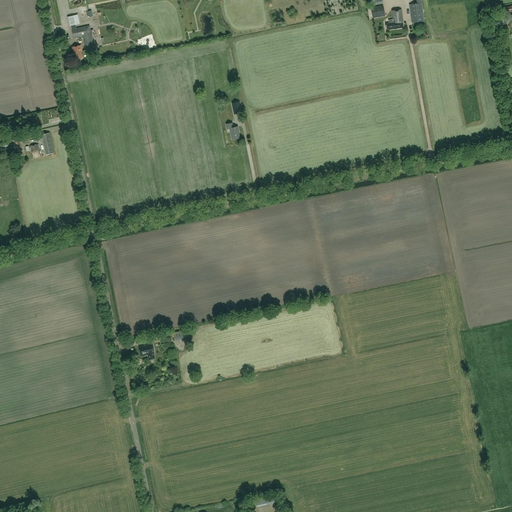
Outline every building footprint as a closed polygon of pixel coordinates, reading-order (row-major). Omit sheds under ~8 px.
[(416,0),(417,3),(410,4),(412,22),(424,21),(422,3),(421,3),(421,0),(416,0)] [(383,5),(371,7),(373,18),(385,16),(383,5)] [(392,11),(393,21),(392,21),(392,19),(388,20),(389,23),(386,24),(387,30),(395,29),(403,28),(401,9),(392,11)] [(69,14),(70,24),(80,23),(79,13),(69,14)] [(89,26),(72,29),(74,38),(83,36),(86,51),(94,49),(89,26)] [(81,45),(72,47),(74,56),(75,56),(75,60),(82,58),(81,52),(82,52),(81,45)] [(231,103),(234,115),(242,113),(240,101),(231,103)] [(230,128),(232,139),(240,138),(238,131),(239,131),(238,126),(233,127),(232,123),(226,124),(227,129),(230,128)] [(46,154),(54,152),(50,133),(42,135),(46,154)] [(12,139),(14,152),(22,150),(20,143),(19,138),(12,139)] [(39,151),(37,144),(31,146),(32,153),(39,151)] [(187,330),(174,332),(175,340),(182,339),(182,341),(189,340),(187,330)] [(141,356),(148,355),(149,359),(155,358),(154,353),(152,343),(139,346),(141,356)] [(257,499),(258,507),(275,504),(273,496),(257,499)]
